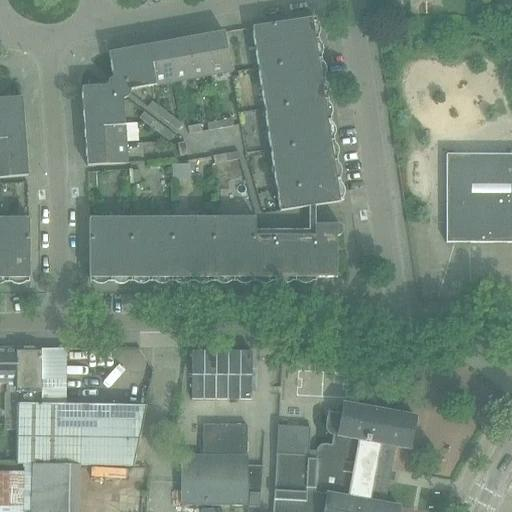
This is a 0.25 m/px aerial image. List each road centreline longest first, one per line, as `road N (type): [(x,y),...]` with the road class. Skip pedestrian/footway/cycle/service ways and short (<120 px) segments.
road 1 (residential): [(53,318),(402,324)]
road 2 (residential): [(402,324),(348,0)]
road 3 (residential): [(53,318),(50,36)]
road 4 (residential): [(246,0),(80,20)]
road 5 (residential): [(402,324),(450,325),(511,363)]
